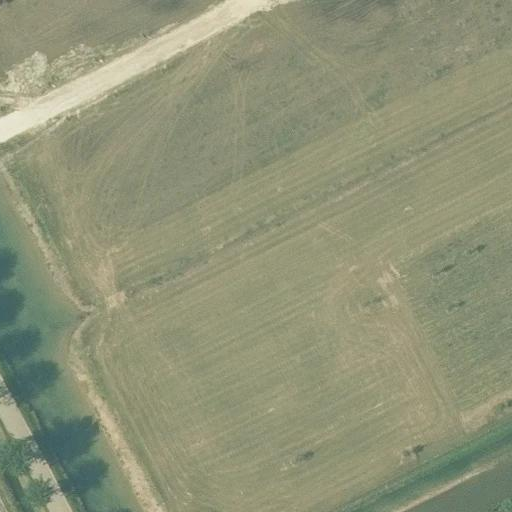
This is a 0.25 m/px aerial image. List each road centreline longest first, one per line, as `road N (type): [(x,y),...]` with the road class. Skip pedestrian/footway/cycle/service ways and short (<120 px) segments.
road 1 (residential): [(238,0),(0,129)]
road 2 (unclassified): [(60,511),(0,397)]
